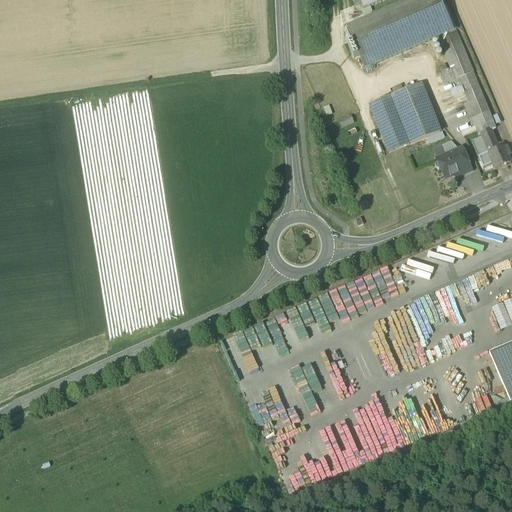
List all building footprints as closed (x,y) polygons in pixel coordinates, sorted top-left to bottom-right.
[(357,0),(365,18),(406,0),(357,0)] [(436,2),(349,39),(367,80),(440,49),(454,43),(436,2)] [(454,43),(440,49),(441,51),(457,44),(456,41),(454,43)] [(474,84),(457,43),(457,44),(441,51),(453,80),(441,85),(445,95),(460,89),(474,84)] [(474,84),(460,89),(466,104),(480,98),(474,84)] [(423,96),(393,108),(412,154),(441,142),(423,96)] [(496,138),(480,98),(466,104),(470,114),(465,116),(471,130),(474,128),(480,145),(492,140),(496,138)] [(393,108),(372,116),(390,163),(412,154),(393,108)] [(342,124),(337,126),(344,141),(356,135),(352,126),(345,130),(342,124)] [(472,138),(463,142),(467,151),(471,148),(470,146),(474,144),(472,138)] [(500,159),(492,140),(481,144),(490,164),(500,159)] [(455,149),(433,159),(437,169),(455,161),(459,159),(455,149)] [(490,164),(489,164),(496,179),(511,173),(509,166),(511,165),(508,156),(500,159),(490,164)] [(456,161),(437,169),(439,172),(437,172),(436,175),(437,178),(440,179),(441,178),(446,189),(463,182),(457,168),(458,167),(456,161)] [(458,167),(457,168),(463,182),(464,184),(473,181),(466,164),(458,167)] [(362,227),(356,230),(359,236),(364,234),(362,227)] [(511,306),(489,315),(498,338),(511,332),(511,306)] [(378,343),(390,375),(416,365),(410,347),(401,350),(397,340),(387,344),(386,340),(378,343)] [(511,351),(490,361),(511,410),(511,409),(511,351)]
